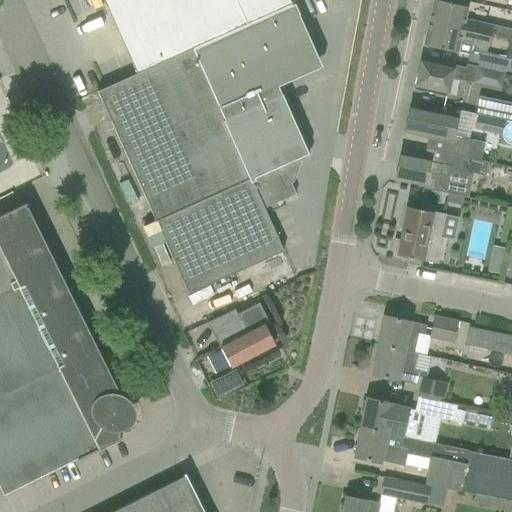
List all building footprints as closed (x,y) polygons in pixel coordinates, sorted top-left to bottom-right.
[(102,0),(135,74),(136,75),(291,5),(288,0),(102,0)] [(433,0),(428,23),(489,37),(489,36),(508,41),(511,41),(511,29),(464,19),(466,8),(433,0)] [(135,74),(96,92),(154,221),(141,227),(151,248),(163,242),(187,294),(283,251),(263,208),(295,194),(290,184),(282,164),(306,153),(276,86),(279,84),(315,68),(320,66),(297,14),(293,4),(291,5),(136,75),(135,74)] [(428,23),(423,46),(456,53),(457,51),(468,54),(466,64),(476,66),(476,68),(485,70),(502,74),(503,74),(504,70),(511,71),(511,60),(504,59),(485,54),(469,51),(471,43),(487,47),(489,37),(428,23)] [(464,68),(420,58),(413,89),(446,96),(450,79),(472,84),(476,68),(476,66),(466,64),(465,64),(464,68)] [(511,103),(478,96),(474,114),(511,122),(511,103)] [(410,105),(404,133),(452,143),(458,115),(410,105)] [(475,117),(473,130),(501,136),(503,123),(475,117)] [(462,156),(461,157),(464,158),(477,161),(481,143),(465,139),(462,156)] [(448,164),(400,153),(394,180),(423,186),(422,188),(442,192),(445,175),(448,164)] [(486,163),(479,162),(464,158),(455,156),(453,169),(483,176),(486,163)] [(0,491),(2,496),(76,460),(77,461),(85,457),(84,456),(91,452),(92,454),(120,440),(119,438),(118,439),(117,437),(118,436),(113,424),(114,423),(115,422),(117,420),(118,418),(119,416),(120,415),(120,413),(120,411),(120,409),(120,408),(120,406),(119,405),(121,404),(123,404),(25,208),(24,209),(23,207),(24,206),(23,204),(0,216),(0,491)] [(439,238),(444,215),(405,207),(398,241),(394,240),(391,252),(396,253),(395,256),(436,264),(442,238),(439,238)] [(493,247),(488,272),(500,274),(505,250),(493,247)] [(258,304),(236,315),(234,310),(206,324),(212,335),(230,368),(274,345),(264,326),(268,324),(258,304)] [(383,316),(376,346),(412,353),(416,335),(423,337),(426,326),(383,316)] [(433,316),(429,335),(429,338),(452,343),(457,321),(433,316)] [(464,347),(511,356),(511,336),(468,328),(464,347)] [(416,354),(412,353),(376,346),(370,375),(415,385),(418,371),(412,370),(416,354)] [(443,403),(447,385),(421,379),(417,398),(443,403)] [(414,411),(413,413),(439,419),(452,422),(461,424),(464,412),(454,410),(455,406),(443,403),(417,398),(414,411)] [(365,399),(359,428),(386,433),(402,437),(433,444),(439,419),(413,413),(414,411),(408,410),(408,408),(365,399)] [(386,433),(359,428),(353,457),(396,466),(396,464),(403,465),(406,454),(429,459),(424,483),(430,485),(444,488),(473,494),(511,502),(511,460),(503,459),(386,433)] [(202,511),(184,476),(112,511),(202,511)] [(383,478),(380,495),(426,505),(439,508),(444,488),(430,485),(429,489),(383,478)] [(511,502),(473,494),(471,503),(511,511),(511,502)] [(376,511),(378,504),(345,497),(341,511),(376,511)]
